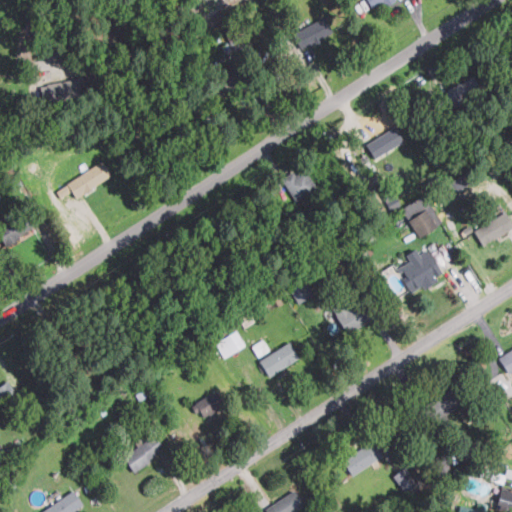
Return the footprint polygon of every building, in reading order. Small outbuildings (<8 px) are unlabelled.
[(389,0),(366,0),(374,10),(389,0)] [(333,36),(327,17),(290,31),(297,49),(333,36)] [(246,76),(235,60),(211,78),(223,93),(246,76)] [(439,92),(447,108),(481,92),(474,76),(439,92)] [(42,102),(80,96),(77,78),(39,84),(42,102)] [(373,157),(404,143),(397,127),(366,141),(373,157)] [(76,198),(109,174),(99,160),(66,184),(76,198)] [(316,191),(304,167),(281,177),(293,202),(316,191)] [(455,192),(467,184),(461,175),(449,183),(455,192)] [(400,207),(416,236),(439,224),(423,194),(400,207)] [(481,244),(511,225),(504,211),(473,230),(481,244)] [(0,233),(4,242),(32,229),(24,212),(0,223),(0,233)] [(410,263),(398,270),(411,293),(442,276),(426,248),(418,254),(415,248),(405,254),(410,263)] [(289,290),(297,302),(311,294),(303,281),(289,290)] [(329,309),(351,333),(369,316),(354,300),(347,307),(339,299),(329,309)] [(214,342),(223,357),(244,344),(235,330),(214,342)] [(258,360),(268,376),(298,357),(288,341),(258,360)] [(508,373),(511,370),(511,347),(497,357),(508,373)] [(0,383),(0,406),(17,397),(6,380),(0,383)] [(429,425),(464,404),(453,386),(419,407),(429,425)] [(191,405),(200,419),(223,404),(213,390),(191,405)] [(121,454),(132,471),(163,451),(153,435),(121,454)] [(381,456),(371,441),(341,461),(351,476),(381,456)] [(409,495),(420,485),(404,467),(392,477),(409,495)] [(511,511),(511,490),(499,487),(493,508),(511,511)] [(291,511),(302,505),(292,490),(262,510),(263,511),(291,511)] [(71,511),(82,506),(73,491),(37,511),(71,511)] [(485,511),(489,505),(478,501),(473,511),(485,511)]
